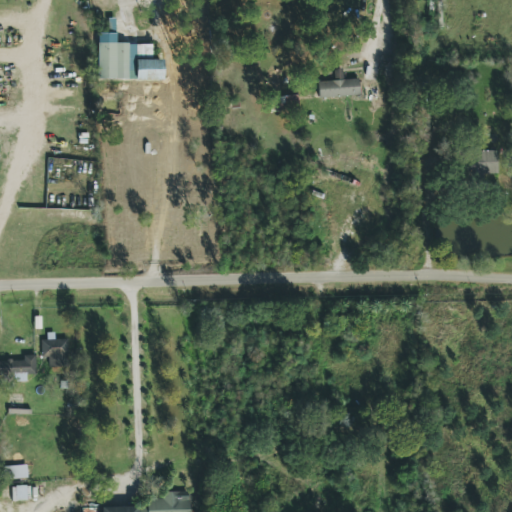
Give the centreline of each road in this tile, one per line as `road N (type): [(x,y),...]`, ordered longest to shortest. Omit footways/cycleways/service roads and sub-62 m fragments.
road 1 (residential): [(428,275),(0,285)]
road 2 (residential): [(141,281),(139,469),(117,487),(15,510),(0,502)]
